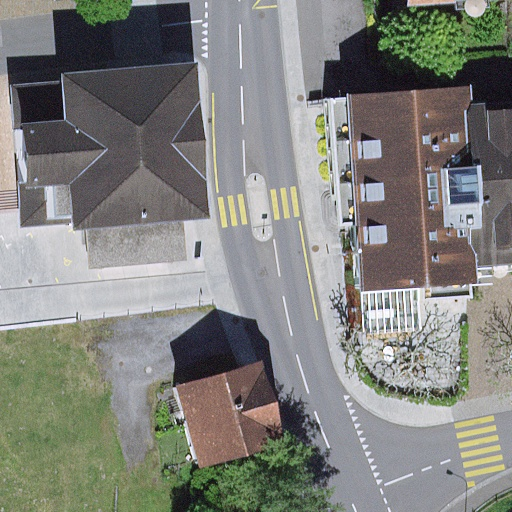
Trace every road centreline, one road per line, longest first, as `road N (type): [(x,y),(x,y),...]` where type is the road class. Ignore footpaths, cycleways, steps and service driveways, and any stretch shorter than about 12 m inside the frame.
road 1 (secondary): [(239,18),(258,209),(296,354),(346,491)]
road 2 (residential): [(0,50),(239,18)]
road 3 (residential): [(346,491),(511,438)]
